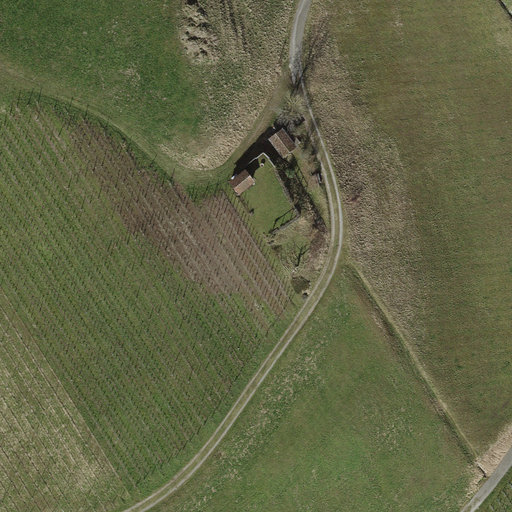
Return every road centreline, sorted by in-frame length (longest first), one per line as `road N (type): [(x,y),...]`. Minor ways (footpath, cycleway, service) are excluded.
road 1 (track): [(298,74),(332,180),(331,265),(224,429),(173,485),(129,511)]
road 2 (track): [(0,95),(71,104),(169,169),(214,181),(241,164),(298,74)]
